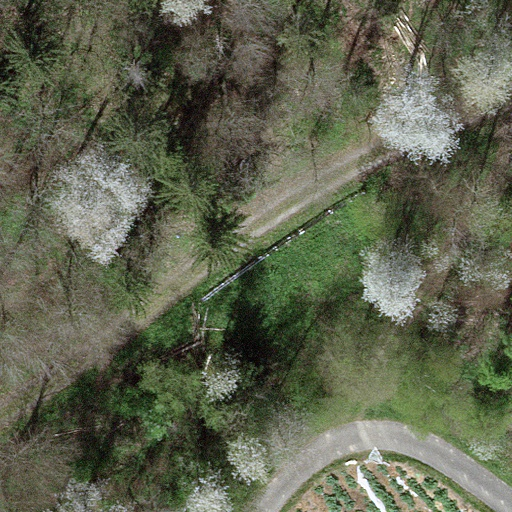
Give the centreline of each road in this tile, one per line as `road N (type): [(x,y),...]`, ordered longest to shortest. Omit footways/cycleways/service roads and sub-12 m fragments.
road 1 (track): [(0,416),(372,146),(511,91)]
road 2 (track): [(259,511),(313,456),(343,441),(383,437),(451,461),(511,506)]
